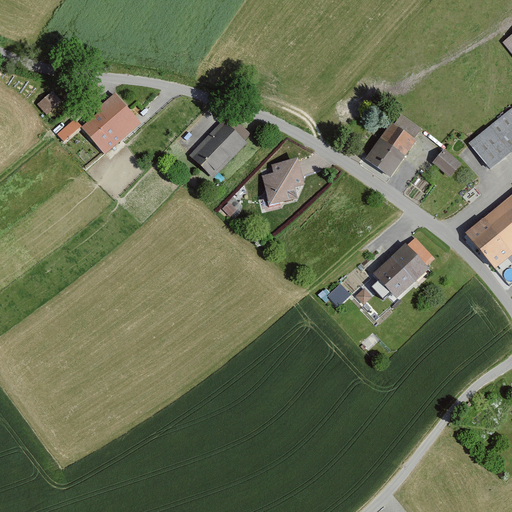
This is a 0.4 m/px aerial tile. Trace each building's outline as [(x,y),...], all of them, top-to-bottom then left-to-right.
[(511,30),(500,41),(511,56),(511,30)] [(113,91),(76,119),(102,152),(139,124),(113,91)] [(59,103),(49,92),(34,103),(44,115),(59,103)] [(511,105),(466,141),(487,168),(511,148),(511,105)] [(228,132),(212,118),(181,153),(210,179),(241,143),(228,132)] [(405,118),(398,129),(413,139),(420,129),(405,118)] [(236,122),(228,132),(241,143),(249,133),(236,122)] [(398,129),(389,123),(377,139),(404,157),(415,141),(413,139),(398,129)] [(404,157),(377,139),(362,160),(389,178),(404,157)] [(459,163),(442,150),(430,165),(448,178),(459,163)] [(296,155),(268,162),(271,172),(261,174),(268,203),(298,196),(292,187),(303,184),(296,155)] [(511,193),(482,218),(511,252),(511,250),(511,193)] [(229,213),(235,209),(230,201),(223,205),(229,213)] [(482,218),(462,233),(490,270),(511,252),(482,218)] [(412,235),(404,242),(425,265),(433,257),(412,235)] [(404,242),(389,256),(413,282),(427,268),(425,265),(404,242)] [(389,256),(370,273),(394,299),(413,282),(389,256)] [(341,282),(328,294),(338,305),(351,293),(341,282)] [(364,303),(373,295),(364,286),(356,295),(364,303)]
